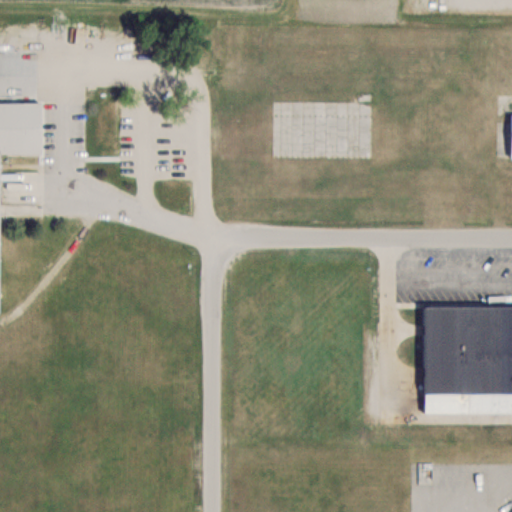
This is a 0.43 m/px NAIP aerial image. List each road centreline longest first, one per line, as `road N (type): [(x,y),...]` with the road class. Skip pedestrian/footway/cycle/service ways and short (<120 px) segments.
road 1 (residential): [(229,243),(511,238)]
road 2 (residential): [(213,511),(217,275),(229,243)]
